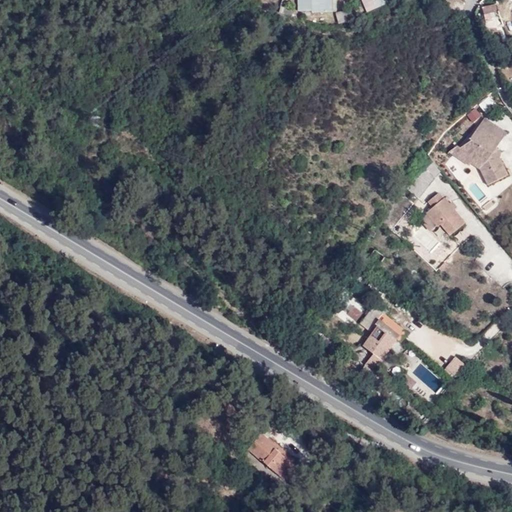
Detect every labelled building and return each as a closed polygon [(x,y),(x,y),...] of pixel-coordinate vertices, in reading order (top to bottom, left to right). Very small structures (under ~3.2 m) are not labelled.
[(314,0),(281,0),(281,2),(295,4),(294,6),(313,8),(314,0)] [(386,0),(362,0),(365,10),(388,4),(386,0)] [(497,13),(496,6),(483,8),(484,15),(497,13)] [(347,9),(335,12),(338,23),(349,20),(347,9)] [(475,108),(467,114),(472,122),(481,116),(475,108)] [(481,124),(502,139),(507,132),(486,117),(481,124)] [(489,185),(509,176),(501,160),(501,159),(492,154),(497,148),(502,139),(481,124),(470,140),(472,141),(460,148),(471,156),(468,160),(472,162),(482,169),(489,185)] [(458,147),(449,152),(470,166),(472,162),(468,160),(471,156),(460,148),(458,147)] [(492,154),(501,159),(502,151),(497,148),(492,154)] [(436,176),(442,171),(434,160),(432,158),(408,189),(419,197),(436,176)] [(466,222),(442,191),(429,201),(433,205),(427,212),(438,226),(441,224),(450,234),(466,222)] [(484,207),(487,211),(495,205),(491,201),(484,207)] [(403,343),(410,334),(383,312),(379,318),(382,320),(378,325),(380,327),(364,347),(382,361),(388,354),(389,355),(399,341),(403,343)] [(296,459),(264,431),(251,444),(283,470),(296,459)]
